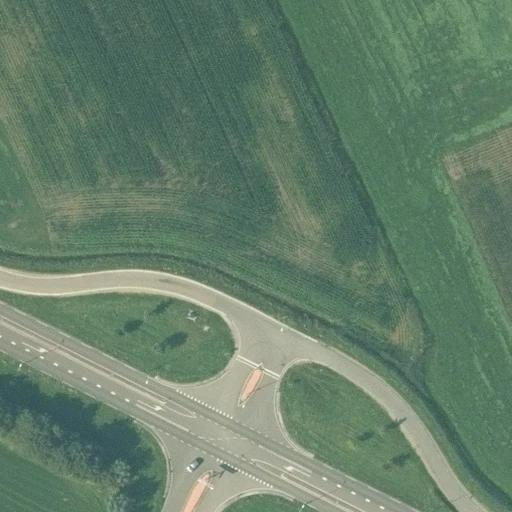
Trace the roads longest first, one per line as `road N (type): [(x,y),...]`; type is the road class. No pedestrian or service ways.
road 1 (unclassified): [(261,325),(159,282),(0,280)]
road 2 (unclassified): [(471,511),(373,383),(288,338)]
road 3 (primary): [(215,418),(0,309)]
road 4 (primary): [(0,343),(203,445)]
road 5 (primary): [(403,511),(245,432)]
